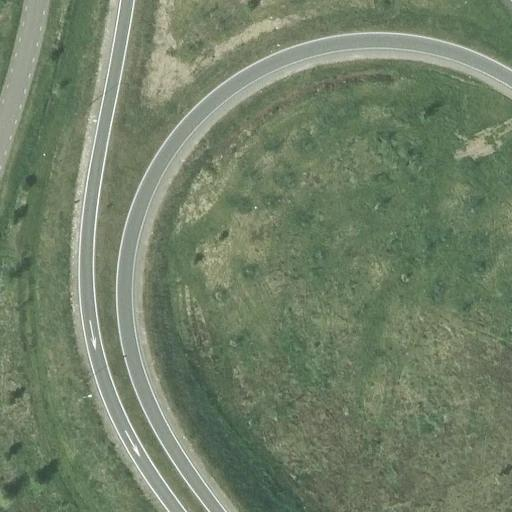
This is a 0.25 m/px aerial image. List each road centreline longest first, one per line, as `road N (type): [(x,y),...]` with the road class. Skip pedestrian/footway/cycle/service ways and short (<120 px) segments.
road 1 (trunk): [(216,511),(146,401),(123,308),(135,218),(169,151),(235,86),(310,51),(398,44),(457,56),(511,82)]
road 2 (trunk): [(127,0),(88,213),(87,307),(112,408),(175,511)]
road 3 (tertiary): [(0,143),(37,0)]
